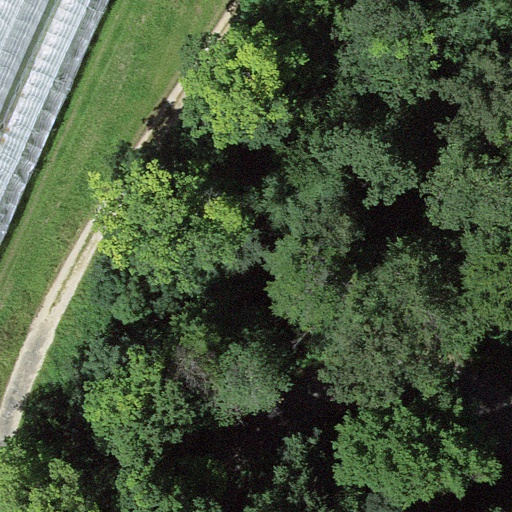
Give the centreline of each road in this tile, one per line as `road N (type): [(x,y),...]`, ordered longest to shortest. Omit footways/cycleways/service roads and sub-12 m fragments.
road 1 (track): [(249,0),(65,285),(19,386),(1,468),(1,511)]
road 2 (unclassified): [(511,424),(466,398),(427,391),(364,400),(299,430),(235,511)]
